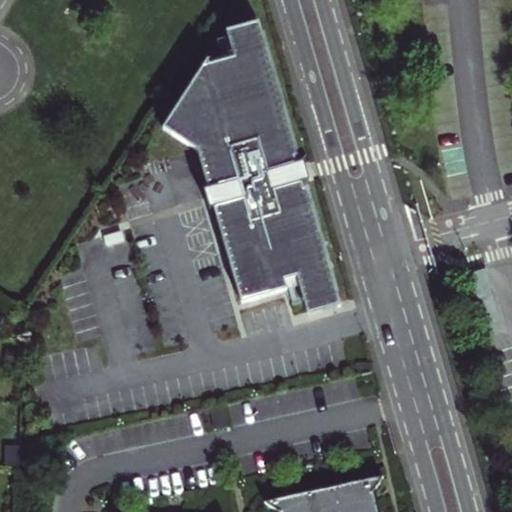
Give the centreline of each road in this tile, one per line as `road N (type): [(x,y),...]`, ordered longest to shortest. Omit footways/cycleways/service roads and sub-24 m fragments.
road 1 (tertiary): [(289,0),(406,401)]
road 2 (tertiary): [(437,394),(321,0)]
road 3 (residential): [(66,511),(71,491),(90,472),(406,401)]
road 4 (tertiary): [(468,511),(437,394)]
